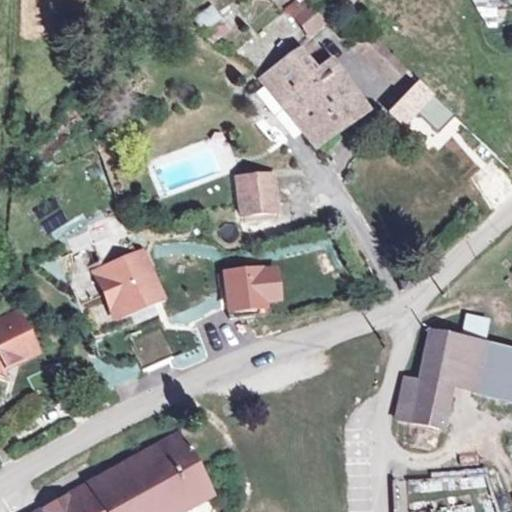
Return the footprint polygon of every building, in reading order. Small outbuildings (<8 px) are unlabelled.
[(304,0),(294,0),(284,10),(306,35),(322,21),(304,0)] [(314,0),(326,26),(354,18),(346,0),(314,0)] [(493,20),(506,0),(472,0),(469,4),(493,20)] [(201,31),(220,16),(208,2),(190,17),(201,31)] [(301,55),(259,86),(313,158),(370,116),(330,63),(315,74),(301,55)] [(425,85),(403,59),(388,73),(409,99),(425,85)] [(452,114),(437,98),(413,121),(426,135),(452,114)] [(277,176),(236,178),(238,226),(280,224),(277,176)] [(143,254),(94,275),(116,328),(166,307),(143,254)] [(0,376),(39,358),(19,315),(0,324),(0,376)] [(509,330),(466,331),(467,359),(445,360),(446,381),(510,379),(509,330)] [(467,359),(466,331),(415,332),(413,384),(397,383),(395,424),(441,426),(446,381),(445,360),(467,359)] [(188,511),(213,498),(176,436),(48,511),(188,511)]
